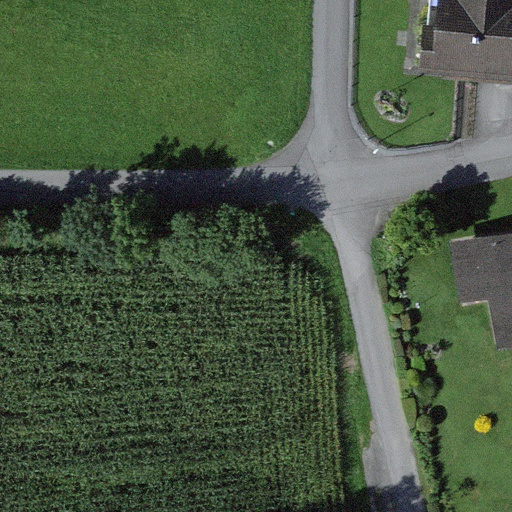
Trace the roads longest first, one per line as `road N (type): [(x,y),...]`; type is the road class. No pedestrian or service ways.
road 1 (residential): [(341,177),(416,511)]
road 2 (residential): [(341,177),(0,177)]
road 3 (residential): [(333,0),(341,177)]
road 4 (residential): [(511,157),(439,173),(341,177)]
